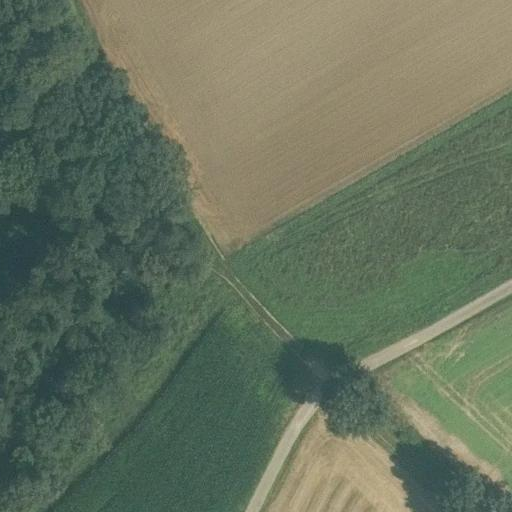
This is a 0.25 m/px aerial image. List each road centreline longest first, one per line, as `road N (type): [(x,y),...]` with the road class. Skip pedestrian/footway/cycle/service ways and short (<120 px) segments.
road 1 (track): [(253,511),(327,389),(511,287)]
road 2 (track): [(223,286),(462,511)]
road 3 (track): [(68,0),(199,266),(223,286)]
